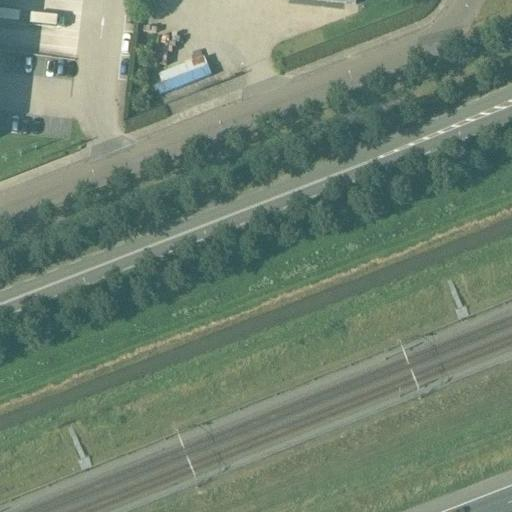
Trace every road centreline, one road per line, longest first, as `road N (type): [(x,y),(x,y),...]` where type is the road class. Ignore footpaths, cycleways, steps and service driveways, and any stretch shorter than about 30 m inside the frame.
road 1 (secondary): [(0,307),(511,104)]
road 2 (unclassified): [(0,213),(425,51),(466,0)]
road 3 (unknown): [(107,0),(81,182)]
